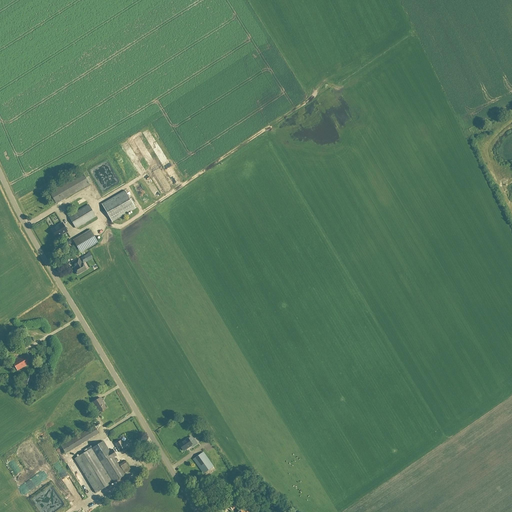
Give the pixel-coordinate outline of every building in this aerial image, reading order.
[(148,130),(144,133),(150,142),(154,139),(148,130)] [(149,149),(143,152),(149,165),(155,163),(149,149)] [(171,163),(166,165),(168,172),(174,171),(171,163)] [(56,204),(89,185),(83,174),(50,193),(56,204)] [(112,222),(135,208),(125,191),(101,205),(112,222)] [(75,229),(96,217),(88,205),(73,214),(71,210),(66,213),(72,223),(75,229)] [(51,230),(56,238),(67,232),(62,223),(51,230)] [(80,254),(98,243),(90,230),(72,240),(80,254)] [(60,243),(63,248),(71,243),(68,238),(60,243)] [(78,275),(86,270),(82,263),(81,263),(79,259),(73,262),(75,266),(76,267),(74,268),(78,275)] [(17,371),(32,362),(27,353),(12,362),(17,371)] [(39,374),(46,368),(43,365),(36,370),(39,374)] [(100,398),(93,403),(99,412),(106,408),(102,402),(103,402),(100,398)] [(66,454),(99,433),(94,426),(61,446),(66,454)] [(188,439),(179,445),(184,451),(192,445),(193,447),(197,444),(194,439),(193,440),(190,442),(188,439)] [(121,440),(115,444),(117,447),(118,450),(120,453),(123,451),(130,447),(127,441),(123,443),(121,440)] [(96,493),(125,475),(114,457),(117,456),(112,449),(109,451),(103,441),(74,459),(96,493)] [(216,441),(206,448),(224,475),(229,471),(228,470),(231,467),(230,466),(228,467),(226,464),(230,461),(225,454),(216,441)] [(177,463),(185,457),(175,442),(167,448),(177,463)] [(224,446),(227,452),(233,448),(230,443),(224,446)] [(203,452),(193,459),(204,474),(214,467),(203,452)] [(131,470),(126,461),(119,465),(120,467),(125,474),(131,470)] [(66,482),(71,479),(66,471),(61,474),(66,482)] [(204,492),(208,489),(200,480),(197,483),(204,492)] [(245,491),(248,494),(250,492),(251,493),(258,487),(254,483),(245,491)] [(37,498),(44,511),(51,511),(63,506),(54,489),(37,498)] [(74,493),(79,503),(84,501),(80,491),(74,493)] [(233,510),(239,506),(235,501),(229,506),(233,510)]
